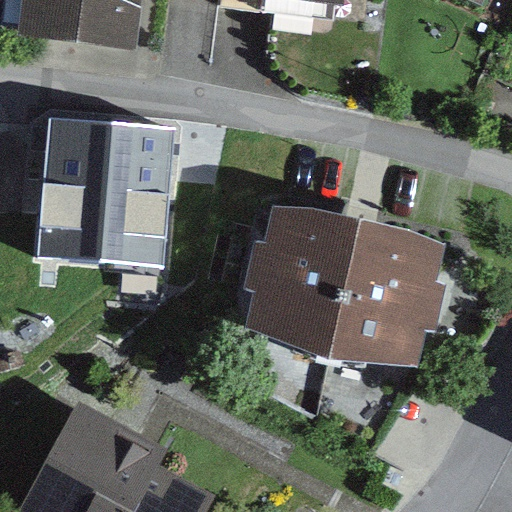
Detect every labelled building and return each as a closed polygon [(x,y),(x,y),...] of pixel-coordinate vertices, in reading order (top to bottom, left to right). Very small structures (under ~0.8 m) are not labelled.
[(124,0),(9,0),(5,49),(119,60),(124,0)] [(374,0),(249,0),(249,5),(374,15),(374,0)] [(176,134),(61,119),(49,211),(164,225),(176,134)] [(423,253),(263,220),(239,340),(398,373),(423,253)] [(143,448),(64,405),(8,506),(19,511),(188,511),(191,506),(130,472),(143,448)]
